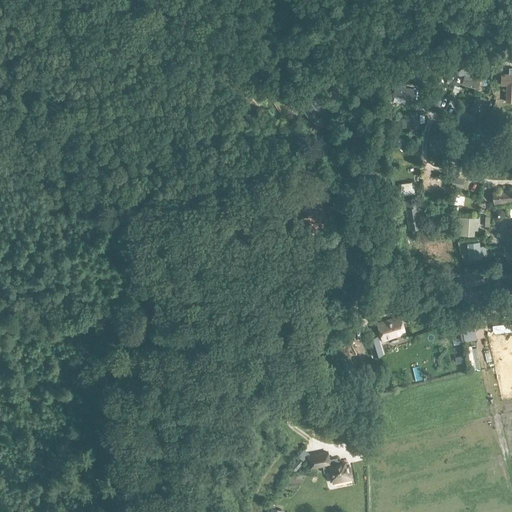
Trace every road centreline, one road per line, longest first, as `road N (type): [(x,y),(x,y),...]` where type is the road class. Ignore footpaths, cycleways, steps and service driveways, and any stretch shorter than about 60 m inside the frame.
road 1 (track): [(197,511),(353,320)]
road 2 (unknown): [(328,437),(366,445),(381,418),(374,359),(353,320)]
road 3 (track): [(375,272),(438,280),(479,310),(511,305)]
